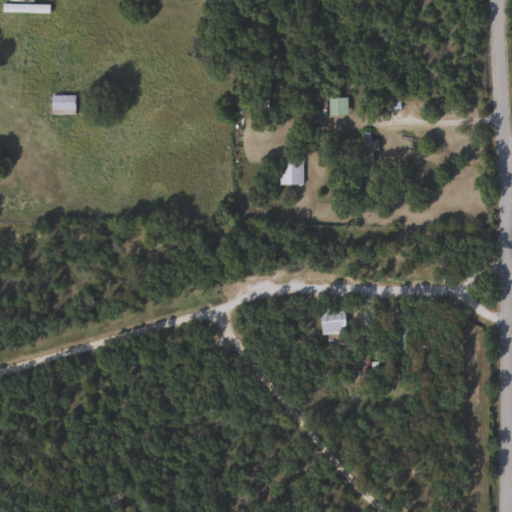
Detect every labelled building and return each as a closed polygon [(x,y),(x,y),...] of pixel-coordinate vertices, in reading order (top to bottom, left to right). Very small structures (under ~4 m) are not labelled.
[(48,4),(48,14),(0,12),(1,2),(2,2),(2,0),(30,0),(30,4),(48,4)] [(73,95),(73,114),(49,114),(49,95),(73,95)] [(396,95),(396,108),(385,108),(385,96),(396,95)] [(326,115),(326,98),(345,98),(345,115),(326,115)] [(359,134),(368,133),(371,172),(362,173),(359,134)] [(301,185),(277,185),(277,160),(301,160),(301,185)] [(206,298),(220,294),(222,302),(208,305),(206,298)] [(344,333),(319,335),(317,309),(341,307),(344,333)] [(392,323),(412,323),(412,360),(392,360),(392,323)]
